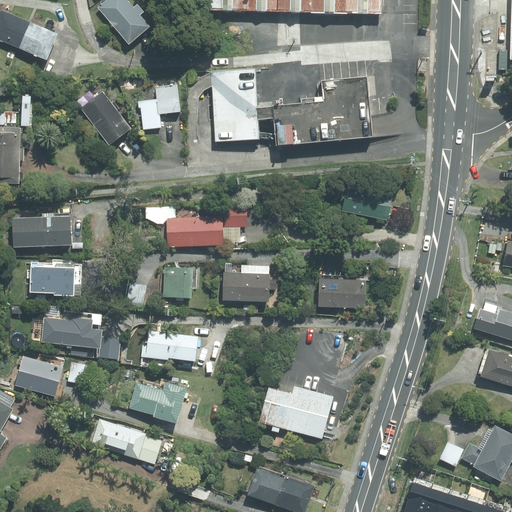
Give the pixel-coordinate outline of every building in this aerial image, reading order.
[(108,0),(100,7),(133,44),(155,26),(144,15),(148,12),(141,4),(138,7),(131,0),(108,0)] [(0,14),(0,39),(51,60),(62,33),(2,9),(0,14)] [(248,127),(247,55),(206,56),(207,128),(248,127)] [(266,90),(270,135),(365,126),(359,63),(315,67),(316,85),(266,90)] [(184,111),(180,84),(156,87),(158,99),(141,101),(144,130),(164,128),(163,114),(184,111)] [(136,128),(105,90),(84,107),(114,145),(136,128)] [(18,112),(1,112),(1,125),(7,125),(7,123),(17,123),(18,112)] [(0,182),(23,184),(25,127),(0,126),(0,182)] [(396,190),(352,180),(346,208),(390,217),(396,190)] [(249,211),(227,212),(228,226),(250,224),(249,211)] [(226,212),(168,216),(170,244),(242,240),(241,225),(227,226),(226,212)] [(18,247),(76,245),(75,215),(58,216),(58,213),(46,213),(46,216),(16,217),(18,247)] [(511,243),(503,242),(498,267),(511,269),(511,243)] [(41,262),(34,262),(34,270),(28,270),(28,278),(34,278),(34,292),(58,292),(58,295),(80,295),(80,267),(48,266),(48,264),(41,264),(41,262)] [(245,270),(226,269),(226,296),(272,297),(272,263),(245,262),(245,270)] [(196,266),(166,265),(165,294),(195,295),(196,266)] [(368,277),(323,275),(322,303),(367,305),(368,277)] [(150,281),(128,277),(123,303),(145,307),(150,281)] [(484,305),(477,325),(511,337),(511,307),(502,305),(500,311),(484,305)] [(100,357),(121,359),(123,339),(107,337),(107,329),(97,328),(98,319),(75,317),(75,319),(46,317),(43,342),(69,344),(69,347),(73,347),(72,354),(90,355),(90,346),(101,347),(100,357)] [(201,333),(150,328),(149,342),(145,342),(144,354),(199,359),(201,333)] [(511,352),(492,346),(483,373),(511,382),(511,352)] [(67,366),(24,355),(16,384),(59,395),(67,366)] [(140,379),(132,408),(182,423),(193,387),(162,377),(160,385),(140,379)] [(335,396),(273,380),(261,423),(324,439),(335,396)] [(0,453),(9,436),(2,433),(15,409),(12,407),(17,399),(0,389),(0,453)] [(101,417),(92,443),(157,466),(166,439),(101,417)] [(472,441),(464,456),(504,478),(511,462),(511,429),(498,422),(484,448),(472,441)] [(465,447),(450,440),(442,456),(457,464),(465,447)] [(258,457),(244,452),(242,460),(256,464),(258,457)] [(277,502),(288,475),(262,464),(251,491),(277,502)] [(317,483),(290,472),(278,500),(305,511),(317,483)] [(420,511),(429,485),(412,480),(401,511),(420,511)] [(440,511),(447,491),(429,485),(420,511),(440,511)] [(459,511),(464,497),(447,491),(440,511),(459,511)] [(478,511),(482,503),(464,497),(459,511),(478,511)] [(497,511),(499,508),(482,503),(478,511),(497,511)]
